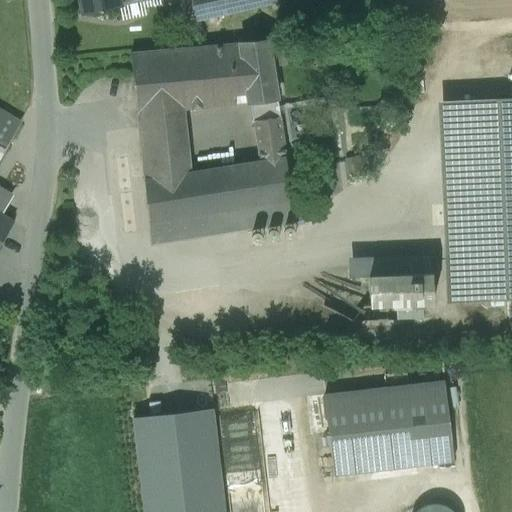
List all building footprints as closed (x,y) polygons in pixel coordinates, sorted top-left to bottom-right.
[(76,0),(80,15),(148,0),(76,0)] [(286,0),(192,0),(197,22),(287,2),(286,0)] [(275,37),(131,53),(153,241),(296,225),(275,37)] [(0,157),(26,113),(0,98),(0,157)] [(511,100),(440,103),(448,301),(511,298),(511,100)] [(0,189),(0,213),(3,215),(13,197),(0,189)] [(3,215),(0,213),(0,244),(14,222),(3,215)] [(430,252),(348,258),(349,277),(370,275),(431,271),(430,252)] [(431,271),(370,275),(372,308),(396,307),(422,304),(434,303),(431,271)] [(423,319),(422,304),(396,307),(397,322),(423,319)] [(449,381),(326,394),(335,485),(458,472),(449,381)] [(224,511),(213,409),(131,418),(141,511),(224,511)] [(453,511),(451,510),(444,505),(436,503),(428,504),(420,508),(415,511),(453,511)]
